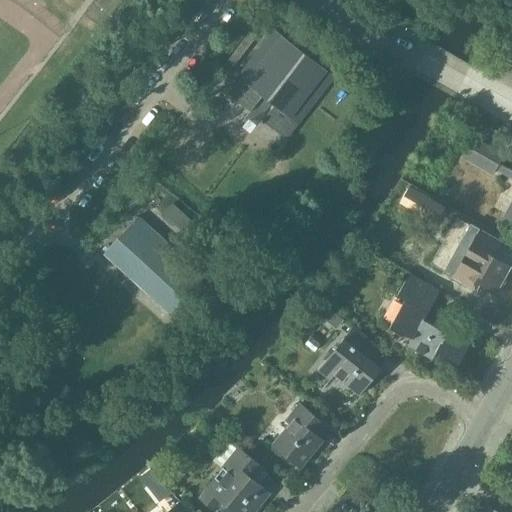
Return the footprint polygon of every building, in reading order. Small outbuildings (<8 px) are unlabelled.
[(227,93),(286,139),(334,77),(274,31),(227,93)] [(478,141),(452,187),(478,202),(504,156),(478,141)] [(511,201),(503,216),(511,221),(511,201)] [(104,257),(170,317),(203,280),(138,220),(104,257)] [(468,286),(472,279),(498,294),(507,279),(504,278),(510,268),(492,258),(501,243),(471,227),(464,240),(465,241),(458,253),(465,257),(453,278),(468,286)] [(413,338),(408,346),(433,360),(437,352),(459,364),(473,338),(450,325),(446,333),(424,320),(440,292),(409,275),(397,296),(405,300),(391,326),(413,338)] [(335,376),(359,396),(381,369),(366,357),(376,345),(354,327),(318,371),(330,381),(335,376)] [(314,435),(323,424),(300,405),(287,421),(291,424),(273,445),(301,468),(322,441),(314,435)] [(201,500),(214,510),(221,501),(234,511),(254,511),(269,494),(253,481),(263,469),(238,448),(222,468),(225,471),(201,500)]
